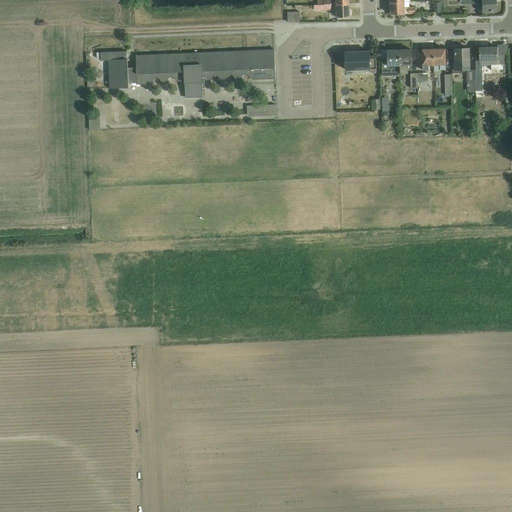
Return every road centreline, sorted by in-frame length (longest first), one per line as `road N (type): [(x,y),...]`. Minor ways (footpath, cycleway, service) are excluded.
road 1 (residential): [(368,32),(511,29)]
road 2 (track): [(273,25),(132,30)]
